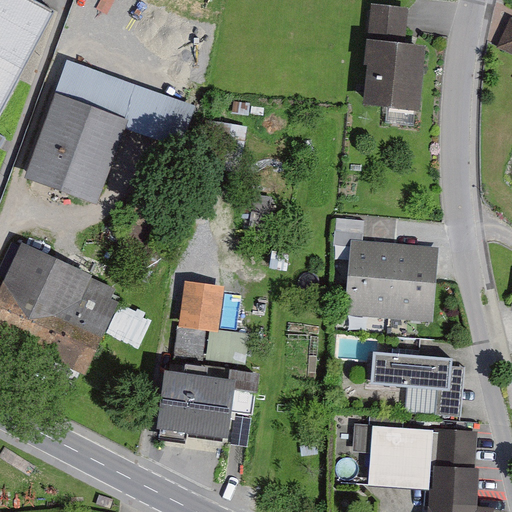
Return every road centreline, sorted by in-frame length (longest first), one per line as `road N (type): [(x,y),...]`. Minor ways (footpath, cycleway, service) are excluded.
road 1 (residential): [(511,442),(463,176),(468,50),(480,0)]
road 2 (secondary): [(207,511),(0,408)]
